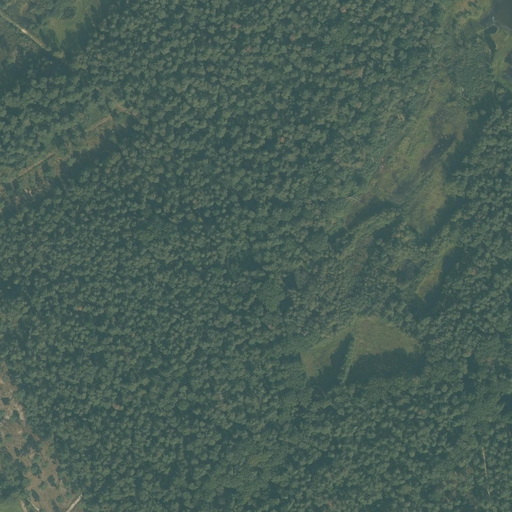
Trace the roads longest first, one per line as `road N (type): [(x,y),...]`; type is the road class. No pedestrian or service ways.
road 1 (track): [(488,368),(436,383),(304,399),(271,310),(256,211),(142,123)]
road 2 (track): [(142,123),(0,11)]
road 3 (track): [(122,108),(0,186)]
